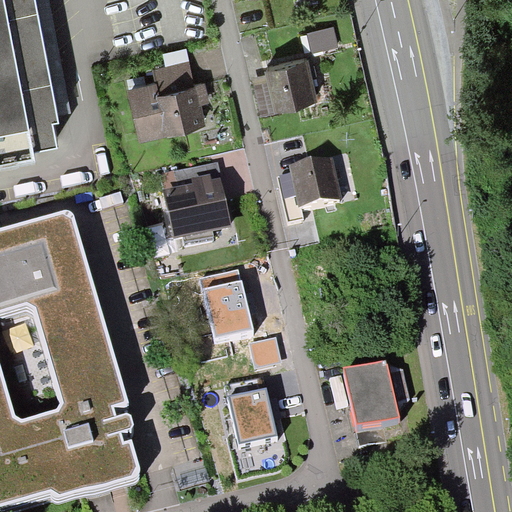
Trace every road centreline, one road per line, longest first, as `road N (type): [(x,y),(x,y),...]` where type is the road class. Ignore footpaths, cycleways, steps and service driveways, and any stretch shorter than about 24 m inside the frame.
road 1 (residential): [(223,0),(337,474),(302,493),(224,511)]
road 2 (secondary): [(478,511),(388,0)]
